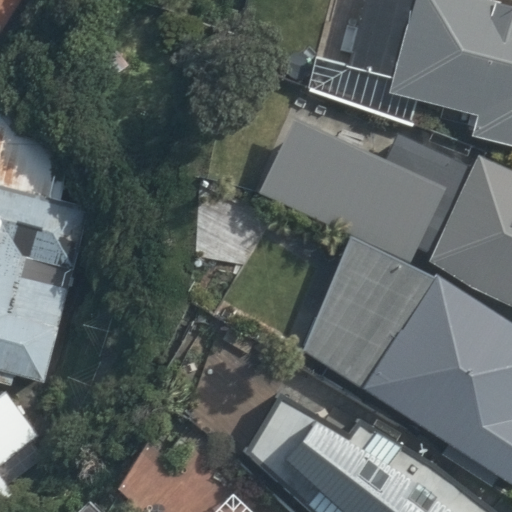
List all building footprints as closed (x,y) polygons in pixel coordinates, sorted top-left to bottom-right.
[(468,135),(511,146),(511,5),(490,0),(362,0),(346,66),(389,77),(385,93),(473,116),(468,135)] [(91,67),(104,70),(111,45),(98,41),(91,67)] [(0,364),(64,381),(110,207),(80,199),(93,148),(40,134),(44,119),(14,112),(3,153),(0,152),(0,364)] [(472,289),(511,307),(511,174),(476,158),(476,160),(462,154),(452,177),(433,168),(408,222),(438,235),(426,260),(472,289)] [(309,219),(372,247),(393,199),(355,182),(347,201),(321,190),(309,218),(309,219)] [(358,388),(511,485),(511,324),(432,274),(423,288),(389,266),(327,361),(361,382),(358,388)] [(150,399),(177,409),(184,389),(157,379),(150,399)] [(286,498),(303,511),(511,511),(511,503),(401,416),(395,423),(384,415),(369,434),(316,393),(265,458),(298,483),(286,498)] [(0,480),(23,511),(44,511),(84,483),(66,458),(74,452),(40,408),(16,426),(0,405),(0,480)]
